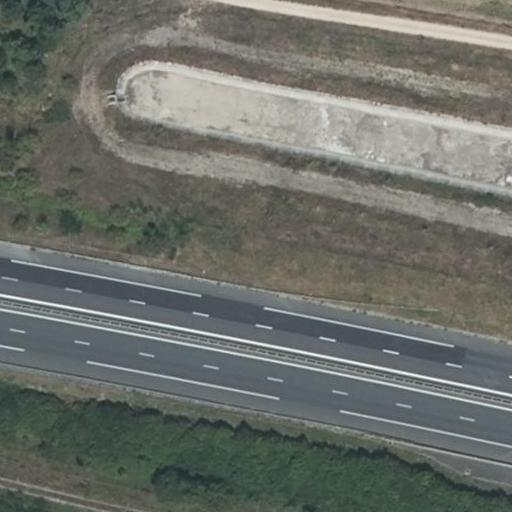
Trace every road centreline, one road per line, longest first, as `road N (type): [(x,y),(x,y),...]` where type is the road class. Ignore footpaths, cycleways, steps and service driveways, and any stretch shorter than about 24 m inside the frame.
road 1 (motorway): [(0,329),(511,430)]
road 2 (motorway): [(511,376),(0,275)]
road 3 (track): [(511,43),(276,0)]
